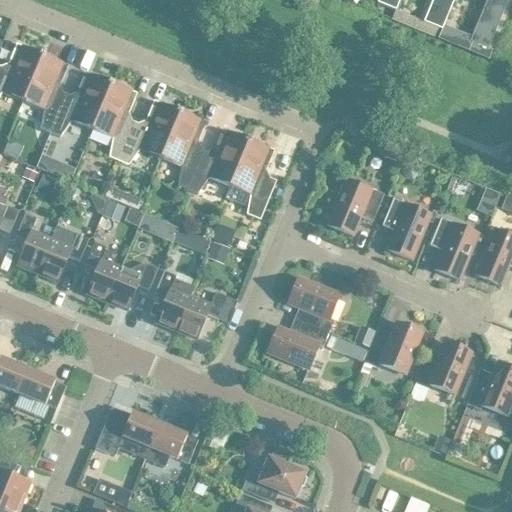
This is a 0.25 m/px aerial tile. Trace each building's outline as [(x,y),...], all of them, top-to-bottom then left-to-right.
[(377,0),(376,3),(395,11),(398,0),(377,0)] [(431,0),(422,22),(441,30),(453,0),(431,0)] [(485,0),(469,41),(471,43),(487,49),(507,0),(485,0)] [(471,43),(467,52),(487,60),(491,51),(487,49),(471,43)] [(0,94),(1,93),(22,102),(41,55),(15,44),(5,70),(0,67),(0,94)] [(41,55),(22,102),(43,110),(39,130),(49,134),(65,94),(57,91),(67,66),(41,55)] [(91,130),(110,83),(84,73),(74,98),(65,94),(49,134),(59,138),(70,122),(91,130)] [(136,94),(110,83),(91,130),(111,139),(108,158),(118,162),(134,123),(125,120),(136,94)] [(159,159),(179,112),(153,101),(142,127),(134,123),(118,162),(128,166),(139,150),(159,159)] [(205,123),(179,112),(159,159),(180,167),(176,187),(186,191),(203,151),(194,148),(205,123)] [(203,151),(186,191),(196,195),(207,179),(228,187),(247,140),(222,130),(211,155),(203,151)] [(273,151),(247,140),(228,187),(249,196),(245,215),(259,221),(275,182),(263,177),(273,151)] [(40,155),(35,168),(52,175),(57,162),(40,155)] [(25,169),(22,176),(33,181),(36,174),(25,169)] [(42,176),(36,189),(49,194),(54,181),(42,176)] [(345,179),(325,226),(352,237),(360,218),(371,223),(383,195),(345,179)] [(511,200),(505,197),(500,209),(511,214),(511,213),(511,200)] [(392,231),(384,251),(411,262),(430,215),(392,199),(381,226),(392,231)] [(107,201),(103,212),(119,219),(124,208),(107,201)] [(0,205),(0,230),(8,234),(18,211),(6,207),(6,208),(0,205)] [(36,274),(50,241),(30,232),(35,219),(24,214),(15,237),(26,241),(16,266),(36,274)] [(143,214),(136,229),(148,234),(154,219),(143,214)] [(440,251),(432,271),(458,282),(478,235),(440,219),(429,246),(440,251)] [(55,227),(50,241),(36,274),(57,282),(67,258),(78,263),(87,240),(55,227)] [(178,228),(172,242),(178,245),(183,243),(187,232),(178,228)] [(508,267),(511,269),(511,237),(493,229),(474,276),(500,287),(508,267)] [(106,303),(119,269),(109,265),(111,261),(108,253),(103,251),(105,248),(93,243),(84,265),(95,270),(85,294),(106,303)] [(212,243),(207,255),(224,262),(228,250),(212,243)] [(119,269),(106,303),(126,311),(136,287),(147,292),(157,269),(142,263),(128,271),(127,273),(119,269)] [(175,332),(189,298),(193,288),(173,280),(175,277),(163,272),(154,294),(165,299),(155,323),(175,332)] [(293,321),(327,334),(332,321),(328,319),(338,296),(299,280),(289,305),(298,308),(293,321)] [(209,307),(189,298),(175,332),(196,340),(206,316),(217,320),(226,298),(215,293),(209,307)] [(322,348),(327,334),(293,321),(288,333),(279,330),(270,355),(308,370),(318,346),(322,348)] [(359,327),(353,342),(367,348),(374,333),(359,327)] [(363,363),(378,369),(381,370),(382,366),(404,375),(419,337),(394,327),(391,335),(377,329),(363,363)] [(336,339),(331,350),(342,355),(347,343),(336,339)] [(414,384),(427,389),(430,390),(431,386),(453,395),(468,357),(444,347),(440,355),(428,350),(414,384)] [(0,387),(16,394),(26,370),(0,359),(0,387)] [(466,405),(479,411),(481,412),(483,408),(504,416),(511,397),(511,374),(495,368),(492,376),(480,371),(466,405)] [(26,370),(16,394),(44,406),(55,410),(65,387),(54,382),(26,370)] [(144,459),(148,449),(158,425),(130,413),(130,415),(111,407),(94,448),(114,456),(117,448),(144,459)] [(158,425),(148,449),(144,459),(164,468),(169,457),(176,460),(187,465),(197,441),(186,437),(186,436),(158,425)] [(431,450),(444,455),(449,442),(437,437),(431,450)] [(0,497),(20,506),(29,484),(25,482),(33,464),(21,459),(19,465),(0,457),(0,497)] [(241,491),(269,502),(273,491),(294,500),(304,474),(267,459),(261,473),(258,471),(247,476),(241,491)] [(196,483),(191,492),(201,497),(206,487),(196,483)] [(122,490),(116,504),(125,508),(131,493),(122,490)] [(264,511),(267,506),(239,494),(231,511),(264,511)] [(0,511),(17,511),(20,506),(0,497),(0,511)]
